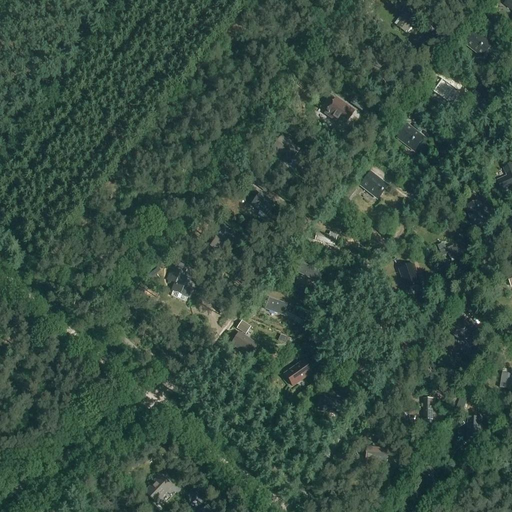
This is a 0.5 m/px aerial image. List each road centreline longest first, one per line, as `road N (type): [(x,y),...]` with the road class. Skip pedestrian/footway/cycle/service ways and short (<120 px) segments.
road 1 (track): [(153,399),(203,356),(481,0)]
road 2 (track): [(511,224),(282,511)]
road 3 (track): [(511,90),(415,189),(404,225),(350,283),(320,337)]
road 4 (track): [(153,399),(0,269)]
road 5 (track): [(0,500),(153,399)]
road 6 (track): [(283,511),(153,399)]
